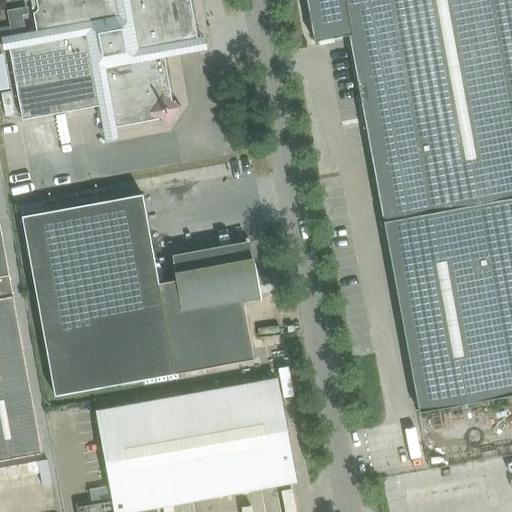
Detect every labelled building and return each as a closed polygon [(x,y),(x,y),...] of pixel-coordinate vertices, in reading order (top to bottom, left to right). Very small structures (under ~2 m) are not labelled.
[(36,31),(190,4),(189,0),(36,0),(38,9),(35,12),(33,13),(36,31)] [(511,0),(304,0),(313,42),(349,36),(420,413),(511,395),(511,0)] [(14,78),(162,52),(161,46),(197,39),(190,4),(36,31),(1,38),(3,50),(9,49),(14,78)] [(181,108),(172,101),(162,52),(14,78),(22,120),(98,106),(104,142),(117,140),(115,127),(158,119),(167,126),(181,108)] [(158,284),(141,194),(21,217),(54,396),(253,359),(242,300),(260,297),(253,263),(235,266),(233,255),(173,266),(176,280),(158,284)] [(10,296),(0,235),(0,460),(41,453),(12,295),(10,296)] [(147,511),(146,507),(294,481),(275,380),(96,413),(112,498),(75,505),(76,511),(147,511)]
